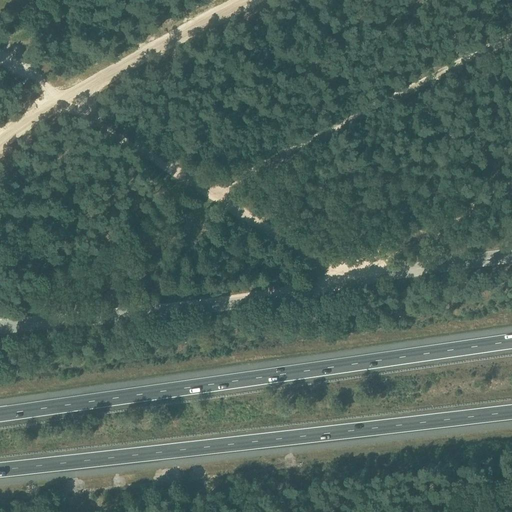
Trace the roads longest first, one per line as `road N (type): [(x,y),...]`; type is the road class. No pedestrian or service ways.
road 1 (motorway): [(511,341),(0,414)]
road 2 (motorway): [(0,470),(511,412)]
road 3 (unknown): [(327,285),(328,274),(213,199),(511,38)]
road 4 (track): [(0,142),(53,105),(251,0)]
